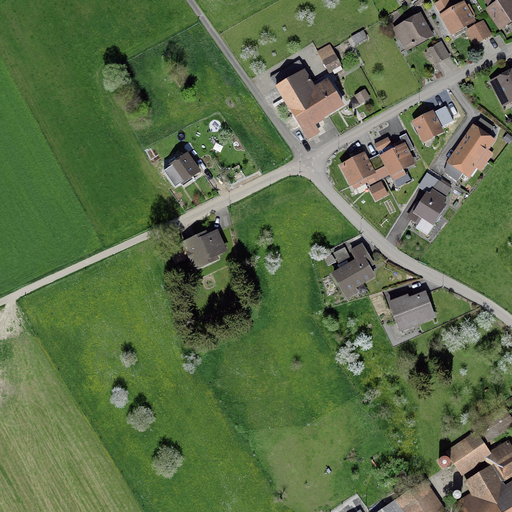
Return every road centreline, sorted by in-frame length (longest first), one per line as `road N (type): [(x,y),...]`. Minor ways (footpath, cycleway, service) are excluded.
road 1 (residential): [(306,161),(386,249),(511,322)]
road 2 (residential): [(511,49),(306,161)]
road 3 (track): [(0,302),(156,231)]
road 4 (residential): [(306,161),(156,231)]
